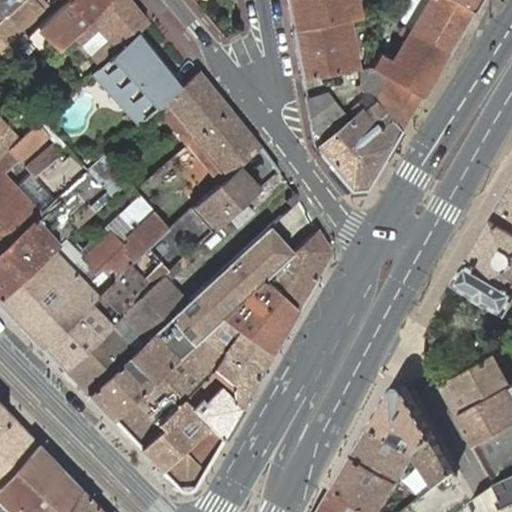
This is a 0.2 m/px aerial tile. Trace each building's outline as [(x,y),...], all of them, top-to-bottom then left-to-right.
[(0,0),(0,16),(15,2),(13,0),(0,0)] [(4,45),(10,51),(18,43),(11,35),(39,7),(32,0),(17,0),(15,2),(0,16),(0,39),(1,41),(4,45)] [(64,0),(44,19),(64,41),(73,32),(104,0),(64,0)] [(90,51),(101,62),(135,30),(145,20),(128,0),(104,0),(73,32),(80,39),(95,27),(104,38),(90,51)] [(287,0),(293,29),(348,19),(356,18),(353,0),(287,0)] [(444,52),(470,8),(456,0),(424,0),(406,30),(444,52)] [(348,19),(293,29),(301,78),(356,69),(354,60),(346,62),(341,30),(350,29),(348,19)] [(80,39),(90,51),(104,38),(95,27),(80,39)] [(419,95),(444,52),(406,30),(401,27),(398,34),(403,37),(389,60),(372,51),(369,67),(388,77),(419,95)] [(354,60),(350,29),(341,30),(346,62),(354,60)] [(91,71),(138,123),(156,107),(179,86),(146,50),(149,48),(149,46),(135,30),(101,62),(91,71)] [(36,60),(40,65),(42,63),(44,61),(40,56),(36,60)] [(29,76),(55,104),(67,92),(42,63),(40,65),(29,76)] [(156,107),(185,144),(227,109),(196,70),(179,86),(156,107)] [(364,188),(419,95),(388,77),(358,127),(353,124),(349,130),(353,133),(345,148),(321,118),(311,127),(322,142),(314,149),(349,190),(364,188)] [(353,124),(328,94),(306,102),(310,127),(311,127),(321,118),(345,148),(353,133),(349,130),(353,124)] [(227,109),(185,144),(215,185),(230,170),(256,146),(227,109)] [(17,139),(0,154),(0,248),(39,213),(2,170),(16,158),(17,160),(46,133),(57,146),(62,143),(40,117),(17,139)] [(0,154),(17,139),(0,118),(0,154)] [(230,170),(251,195),(276,171),(256,146),(230,170)] [(39,213),(0,248),(0,296),(52,250),(59,243),(42,223),(49,216),(58,226),(84,203),(89,197),(98,208),(126,182),(115,169),(103,155),(88,168),(86,171),(39,213)] [(511,186),(500,207),(511,214),(511,186)] [(511,214),(500,207),(493,220),(469,260),(496,275),(504,267),(509,269),(511,263),(511,214)] [(67,235),(58,226),(49,216),(42,223),(59,243),(67,235)] [(52,250),(0,296),(0,306),(40,347),(130,263),(147,248),(166,230),(156,218),(129,242),(134,247),(126,254),(108,234),(74,267),(79,273),(75,277),(52,250)] [(220,316),(261,277),(289,252),(266,226),(198,290),(85,394),(109,420),(201,334),(220,316)] [(295,308),(328,251),(314,228),(289,252),(261,277),(295,308)] [(130,263),(40,347),(61,370),(151,286),(164,275),(168,271),(147,248),(130,263)] [(511,263),(509,269),(504,267),(496,275),(469,260),(456,283),(507,314),(511,306),(511,263)] [(151,286),(61,370),(85,394),(198,290),(191,282),(185,288),(188,291),(182,296),(164,275),(151,286)] [(268,353),(295,308),(261,277),(220,316),(268,353)] [(255,376),(268,353),(220,316),(201,334),(223,351),(255,376)] [(212,368),(223,351),(201,334),(109,420),(137,449),(161,425),(158,421),(183,397),(208,372),(212,368)] [(238,405),(255,376),(223,351),(212,368),(229,385),(230,398),(238,405)] [(442,386),(459,416),(508,388),(511,387),(494,357),(494,356),(442,386)] [(219,437),(238,405),(230,398),(208,372),(183,397),(219,437)] [(419,451),(435,437),(406,385),(396,385),(389,396),(376,418),(373,425),(419,451)] [(511,467),(511,386),(511,387),(508,388),(459,416),(476,446),(494,478),(511,467)] [(188,489),(219,437),(183,397),(158,421),(161,425),(137,449),(178,491),(188,489)] [(0,407),(0,425),(8,416),(0,407)] [(0,476),(34,442),(8,416),(0,425),(0,476)] [(355,455),(401,481),(418,452),(419,451),(373,425),(355,455)] [(438,484),(454,471),(435,437),(419,451),(418,452),(438,484)] [(0,511),(60,511),(77,486),(34,442),(0,476),(0,511)] [(337,485),(383,511),(401,481),(355,455),(337,485)] [(470,500),(455,511),(511,511),(511,474),(497,483),(484,492),(470,500)] [(383,511),(337,485),(321,511),(383,511)] [(101,511),(77,486),(60,511),(101,511)]
